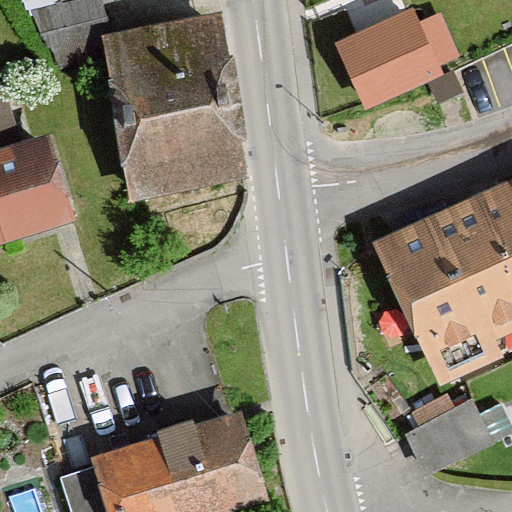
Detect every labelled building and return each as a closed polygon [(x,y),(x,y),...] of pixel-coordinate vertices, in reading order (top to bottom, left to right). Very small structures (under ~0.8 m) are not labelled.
[(397,0),(396,0),(315,39),(349,108),(430,69),(397,0)] [(203,31),(81,55),(111,200),(233,176),(203,31)] [(34,136),(0,146),(0,245),(63,225),(34,136)] [(511,167),(353,245),(414,371),(511,323),(511,167)] [(508,432),(492,388),(411,418),(428,462),(508,432)] [(214,409),(67,452),(84,511),(220,511),(242,506),(214,409)]
